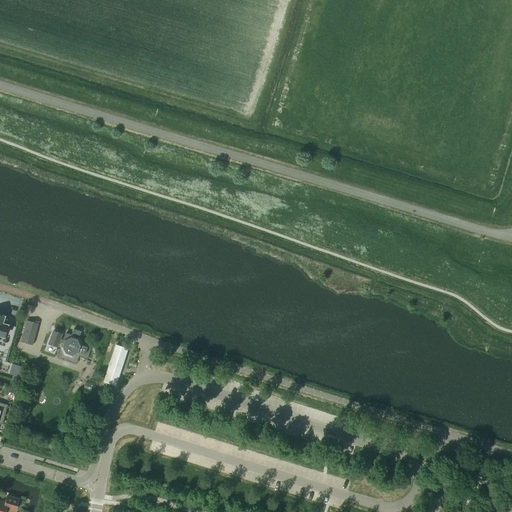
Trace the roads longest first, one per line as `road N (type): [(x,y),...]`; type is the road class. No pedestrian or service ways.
road 1 (unclassified): [(95,511),(113,433),(126,427),(384,507),(403,504),(424,481)]
road 2 (unclassified): [(139,379),(163,377),(386,447),(424,481)]
road 3 (residential): [(0,458),(84,481),(110,413),(139,379)]
road 4 (unknown): [(202,511),(139,496),(63,511)]
